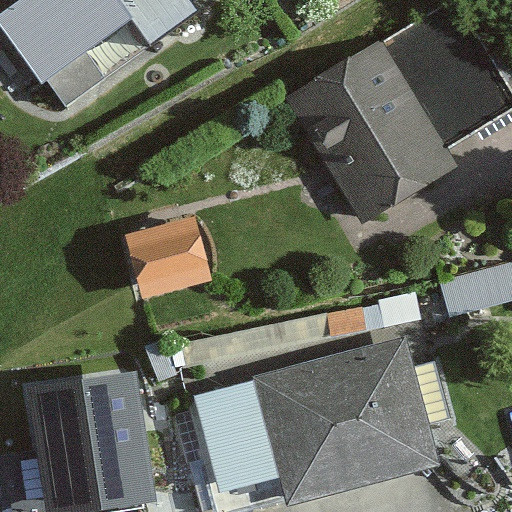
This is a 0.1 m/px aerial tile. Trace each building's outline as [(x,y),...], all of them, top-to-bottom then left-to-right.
[(17,0),(0,13),(0,42),(34,87),(120,22),(141,49),(191,11),(182,0),(17,0)] [(283,106),(360,228),(454,169),(445,153),(511,111),(511,105),(447,3),(283,106)] [(122,236),(142,301),(219,277),(199,212),(122,236)] [(511,264),(444,274),(449,312),(511,302),(511,264)] [(245,385),(280,511),(287,511),(429,473),(393,344),(245,385)] [(136,371),(28,386),(45,511),(104,511),(156,505),(136,371)]
